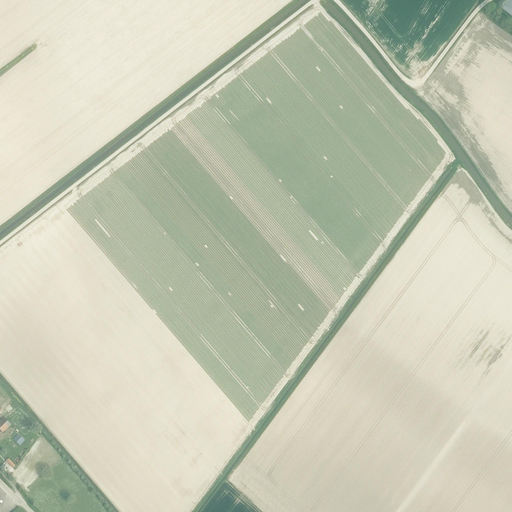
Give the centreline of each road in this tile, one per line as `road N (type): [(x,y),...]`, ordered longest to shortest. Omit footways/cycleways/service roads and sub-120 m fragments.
road 1 (track): [(0,243),(314,0)]
road 2 (track): [(335,0),(411,85),(489,0)]
